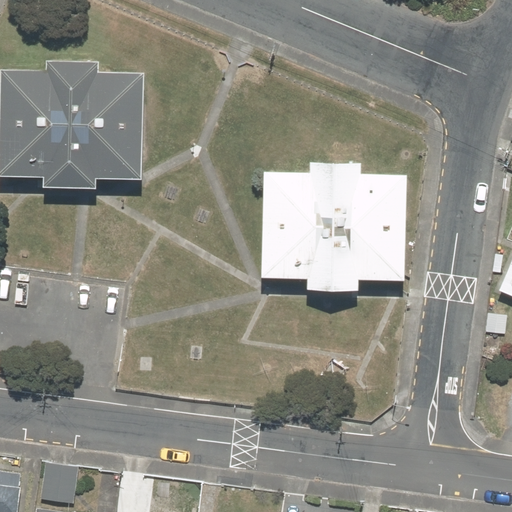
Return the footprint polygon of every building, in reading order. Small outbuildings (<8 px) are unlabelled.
[(50,65),(4,64),(1,169),(47,170),(47,180),(98,182),(99,172),(143,173),(146,67),(101,67),(102,57),(50,55),(50,65)] [(312,166),(266,164),(264,271),(310,272),(309,283),(361,284),(361,273),(407,274),(409,168),(364,167),(364,156),(312,154),(312,166)] [(511,249),(495,289),(511,296),(511,249)] [(500,333),(506,333),(508,314),(487,312),(485,331),(487,331),(500,333)] [(500,333),(487,331),(485,346),(499,348),(500,333)] [(83,469),(44,465),(41,503),(80,507),(83,469)] [(17,511),(21,478),(0,475),(0,511),(17,511)]
